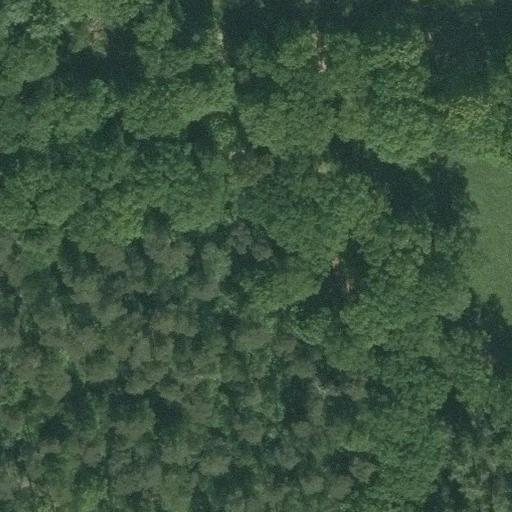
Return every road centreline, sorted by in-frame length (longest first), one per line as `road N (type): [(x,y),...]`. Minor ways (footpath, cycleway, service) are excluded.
road 1 (track): [(392,511),(408,382),(401,360),(341,292),(220,116),(208,85)]
road 2 (track): [(247,61),(511,87)]
